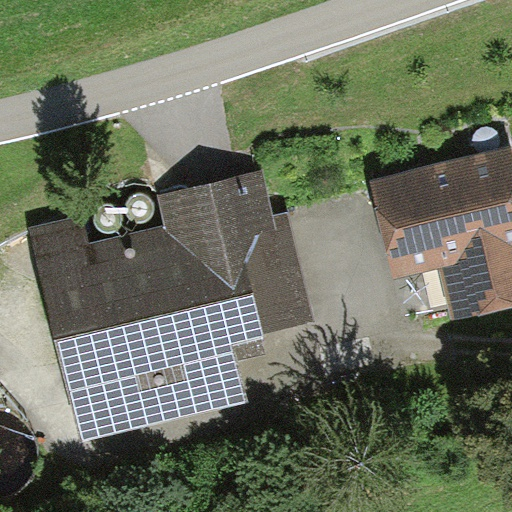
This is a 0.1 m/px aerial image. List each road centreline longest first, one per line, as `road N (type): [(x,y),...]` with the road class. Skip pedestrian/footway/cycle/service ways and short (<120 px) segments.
road 1 (track): [(511,343),(354,351),(273,411),(85,454),(0,353)]
road 2 (tertiary): [(393,0),(170,74),(0,119)]
